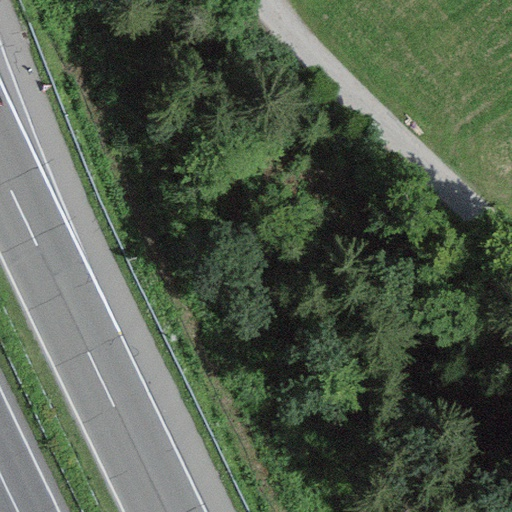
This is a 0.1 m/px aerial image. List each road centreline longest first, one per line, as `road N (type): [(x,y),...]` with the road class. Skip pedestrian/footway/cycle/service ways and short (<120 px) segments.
road 1 (motorway): [(165,511),(0,166)]
road 2 (track): [(511,240),(362,105),(263,0)]
